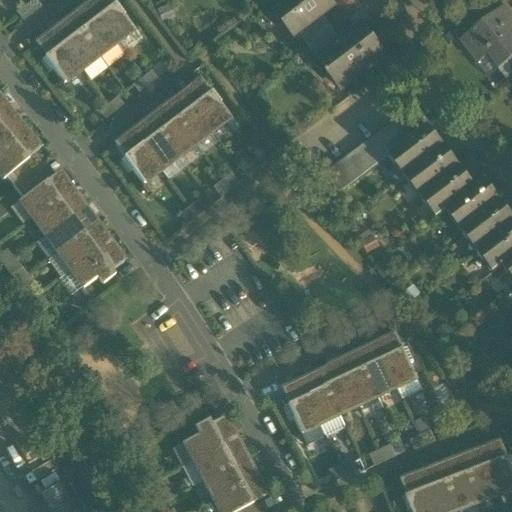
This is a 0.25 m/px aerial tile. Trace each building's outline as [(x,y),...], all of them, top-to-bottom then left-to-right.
[(107,0),(97,0),(86,9),(115,46),(133,33),(121,18),(124,16),(116,5),(113,7),(107,0)] [(288,0),(277,9),(297,35),(299,34),(322,16),(333,8),(327,0),(288,0)] [(155,11),(161,26),(175,20),(169,6),(155,11)] [(500,71),(500,72),(511,62),(511,14),(507,8),(461,43),(474,60),(485,52),(490,58),(500,71)] [(98,59),(115,46),(86,9),(69,22),(98,59)] [(299,34),(310,49),(333,31),(334,31),(322,16),(299,34)] [(81,72),(98,59),(69,22),(52,35),(81,72)] [(333,70),(346,86),(386,56),(361,24),(340,40),(317,58),(329,73),(333,70)] [(340,40),(333,31),(310,49),(317,58),(340,40)] [(133,33),(115,46),(122,56),(140,42),(133,33)] [(63,86),(81,72),(52,35),(35,48),(44,60),(41,62),(49,73),(52,71),(63,86)] [(479,66),(490,58),(485,52),(474,60),(479,66)] [(490,58),(479,66),(489,79),(498,72),(500,71),(490,58)] [(498,72),(506,81),(511,76),(511,62),(500,72),(500,71),(498,72)] [(140,94),(159,82),(153,73),(134,86),(140,94)] [(200,83),(182,97),(211,134),(229,121),(217,106),(220,104),(212,92),(209,95),(200,83)] [(194,147),(211,134),(182,97),(165,110),(194,147)] [(0,100),(0,128),(11,119),(3,109),(7,107),(1,100),(0,100)] [(177,160),(194,147),(165,110),(156,117),(153,114),(146,119),(177,160)] [(404,116),(395,123),(409,142),(419,135),(404,116)] [(0,128),(0,156),(25,135),(11,119),(0,128)] [(160,173),(177,160),(146,119),(139,125),(141,128),(131,135),(160,173)] [(400,150),(409,142),(395,123),(385,131),(400,150)] [(403,176),(405,179),(444,149),(428,128),(419,135),(409,142),(400,150),(390,157),(389,158),(395,167),(400,163),(407,173),(403,176)] [(390,157),(400,150),(385,131),(376,138),(390,157)] [(194,147),(202,157),(219,144),(211,134),(194,147)] [(6,180),(14,190),(40,170),(31,159),(39,152),(25,135),(0,156),(0,179),(3,183),(6,180)] [(142,186),(160,173),(131,135),(114,149),(123,160),(120,163),(128,174),(131,172),(142,186)] [(389,158),(390,157),(376,138),(366,145),(381,164),(389,158)] [(371,171),(381,164),(366,145),(357,152),(371,171)] [(177,160),(185,170),(202,157),(194,147),(177,160)] [(419,197),(420,199),(460,169),(444,149),(405,179),(411,188),(416,185),(423,194),(419,197)] [(362,179),(371,171),(357,152),(347,160),(362,179)] [(177,160),(160,173),(168,183),(185,170),(177,160)] [(352,186),(362,179),(347,160),(338,167),(352,186)] [(395,167),(403,176),(407,173),(400,163),(395,167)] [(343,193),(352,186),(338,167),(328,174),(343,193)] [(436,220),(446,213),(476,190),(460,169),(420,199),(427,208),(432,205),(439,215),(435,218),(436,220)] [(31,220),(32,221),(70,193),(57,176),(49,182),(40,170),(14,190),(22,201),(19,203),(31,220)] [(333,201),(343,193),(328,174),(319,181),(333,201)] [(460,232),(461,233),(502,203),(486,182),(476,190),(446,213),(453,222),(457,219),(464,228),(460,232)] [(411,188),(419,197),(423,194),(416,185),(411,188)] [(32,221),(45,238),(82,210),(70,193),(32,221)] [(31,220),(19,203),(9,211),(21,228),(31,220)] [(475,251),(477,254),(511,227),(511,216),(502,203),(461,233),(467,242),(472,238),(480,248),(475,251)] [(427,208),(435,218),(439,215),(432,205),(427,208)] [(45,238),(57,256),(98,225),(93,218),(90,220),(82,210),(45,238)] [(453,222),(460,232),(464,228),(457,219),(453,222)] [(57,256),(70,273),(108,245),(100,235),(104,233),(98,225),(57,256)] [(493,274),(502,267),(511,259),(511,227),(477,254),(484,263),(488,260),(495,269),(491,272),(493,274)] [(364,242),(361,245),(366,256),(380,249),(374,237),(364,242)] [(57,256),(45,238),(35,246),(47,263),(57,256)] [(467,242),(475,251),(480,248),(472,238),(467,242)] [(123,265),(108,245),(70,273),(83,290),(98,279),(103,286),(114,278),(111,274),(123,265)] [(57,256),(47,263),(46,263),(59,281),(70,273),(57,256)] [(511,259),(502,267),(508,275),(511,271),(511,259)] [(488,260),(484,263),(491,272),(495,269),(488,260)] [(70,273),(59,281),(57,282),(70,300),(83,290),(70,273)] [(413,287),(400,297),(408,307),(421,297),(413,287)] [(447,324),(432,335),(441,347),(456,335),(447,324)] [(378,348),(397,391),(417,381),(418,381),(410,364),(413,363),(407,350),(404,352),(397,339),(378,348)] [(379,400),(397,391),(378,348),(366,353),(365,350),(356,353),(379,400)] [(359,409),(379,400),(356,353),(348,357),(350,361),(339,366),(359,409)] [(340,418),(359,409),(339,366),(328,372),(326,368),(318,372),(340,418)] [(321,427),(340,418),(318,372),(310,376),(312,379),(300,385),(321,427)] [(422,392),(417,381),(397,391),(402,401),(422,392)] [(301,437),(321,427),(300,385),(281,394),(287,407),(283,409),(289,422),(293,420),(301,437)] [(321,427),(326,439),(327,440),(346,431),(340,418),(321,427)] [(183,445),(193,465),(234,443),(223,420),(210,427),(207,423),(195,429),(199,437),(183,445)] [(437,434),(441,443),(464,435),(460,425),(437,434)] [(321,427),(301,437),(306,449),(326,439),(321,427)] [(431,430),(409,440),(415,452),(437,443),(431,430)] [(193,465),(203,484),(248,460),(244,452),(240,454),(234,443),(193,465)] [(180,471),(193,465),(183,445),(170,452),(180,471)] [(502,446),(482,454),(499,498),(511,492),(511,459),(511,458),(508,460),(502,446)] [(479,506),(499,498),(482,454),(462,462),(479,506)] [(203,484),(213,502),(254,480),(249,469),(252,468),(248,460),(203,484)] [(458,511),(462,511),(479,506),(462,462),(450,466),(449,462),(441,466),(458,511)] [(193,465),(180,471),(190,490),(203,484),(193,465)] [(435,511),(458,511),(441,466),(432,469),(434,473),(422,477),(435,511)] [(411,511),(435,511),(422,477),(402,485),(407,499),(403,500),(408,511),(411,511),(412,511),(411,511)] [(258,511),(255,505),(265,500),(254,480),(213,502),(217,511),(258,511)] [(44,495),(53,511),(71,511),(58,487),(44,495)]
